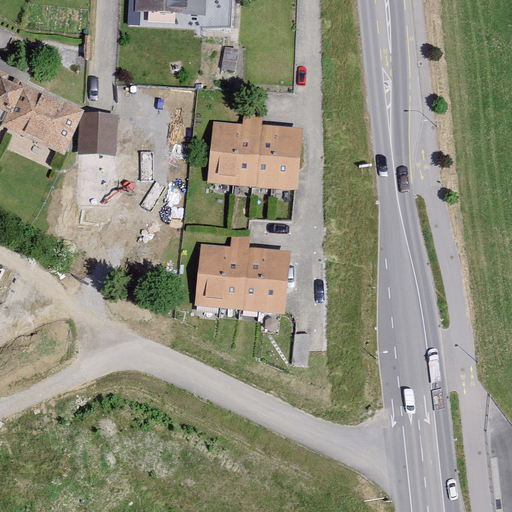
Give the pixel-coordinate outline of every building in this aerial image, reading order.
[(136,0),(135,18),(186,20),(186,33),(232,35),(233,0),(136,0)] [(11,81),(0,76),(0,117),(6,120),(1,132),(65,161),(85,117),(23,89),(22,93),(8,86),(11,81)] [(244,130),(213,127),(207,188),(297,196),(303,135),(262,131),(263,120),(245,119),(244,130)] [(88,120),(80,137),(74,230),(113,233),(119,122),(88,120)] [(230,252),(202,250),(197,311),(287,319),(293,258),(249,254),(250,243),(231,241),(230,252)]
